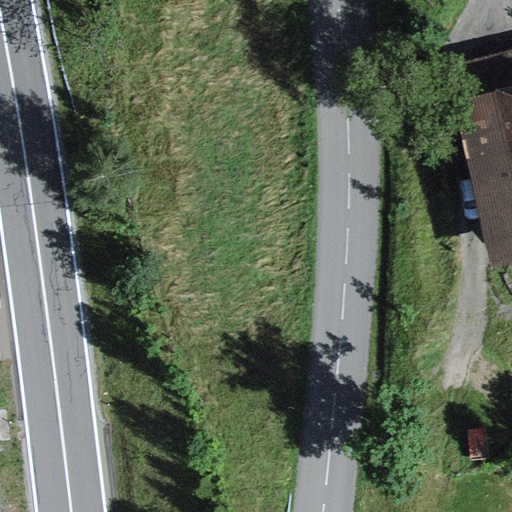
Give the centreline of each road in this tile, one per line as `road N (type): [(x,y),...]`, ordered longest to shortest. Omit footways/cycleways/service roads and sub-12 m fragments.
road 1 (tertiary): [(321,511),(345,239),(337,0)]
road 2 (trunk): [(69,511),(31,197),(0,20)]
